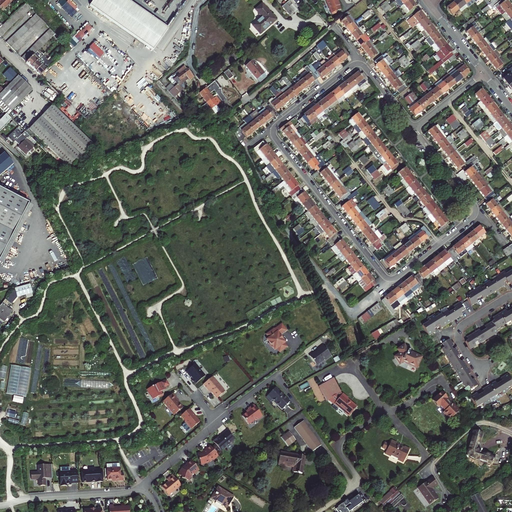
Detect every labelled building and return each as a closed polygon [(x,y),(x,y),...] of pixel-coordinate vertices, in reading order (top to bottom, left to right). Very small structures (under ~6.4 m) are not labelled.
[(0,0),(0,9),(1,11),(7,5),(12,0),(0,0)] [(124,0),(94,0),(89,7),(152,52),(167,30),(124,0)] [(337,11),(342,9),(338,1),(337,0),(326,0),(331,13),(333,15),(336,13),(337,11)] [(398,8),(405,17),(414,11),(412,8),(413,7),(411,4),(407,0),(398,8)] [(459,10),(466,4),(462,0),(456,0),(454,2),(459,10)] [(495,0),(489,5),(491,9),(494,6),(498,3),(495,0)] [(506,0),(505,0),(502,0),(498,3),(494,6),(502,16),(511,7),(511,6),(509,4),(506,0)] [(288,16),(296,9),(288,1),(280,8),(288,16)] [(0,35),(29,7),(25,2),(8,18),(0,26),(0,35)] [(446,8),(452,15),(459,10),(454,2),(450,5),(446,8)] [(459,10),(462,13),(468,7),(466,4),(459,10)] [(3,13),(9,7),(7,5),(1,11),(3,13)] [(275,20),(261,5),(255,11),(261,18),(252,27),(259,34),(275,20)] [(488,5),(482,10),(485,14),(491,9),(489,5),(488,5)] [(507,22),(511,18),(511,7),(502,16),(507,22)] [(417,12),(416,13),(414,11),(405,17),(402,20),(409,29),(413,26),(422,18),(419,15),(417,12)] [(34,32),(44,22),(35,12),(23,23),(5,42),(15,51),(34,32)] [(341,26),(343,29),(350,24),(345,18),(347,16),(345,13),(338,18),(340,21),(338,23),(341,26)] [(421,31),(428,25),(425,22),(422,18),(413,26),(418,33),(421,31)] [(346,32),(348,35),(357,28),(352,22),(350,24),(343,29),(346,32)] [(468,35),(471,39),(478,34),(480,31),(475,25),(476,25),(474,22),(471,24),(465,29),(467,32),(466,32),(468,35)] [(77,34),(81,38),(92,28),(88,23),(77,34)] [(373,31),(379,26),(376,23),(370,28),(373,31)] [(421,31),(426,37),(433,32),(430,28),(428,25),(421,31)] [(32,55),(28,51),(50,29),(49,28),(20,57),(25,62),(32,55)] [(351,39),(353,41),(362,34),(357,28),(348,35),(351,39)] [(32,55),(54,33),(50,29),(28,51),(32,55)] [(431,44),(439,38),(436,34),(433,32),(426,37),(431,44)] [(383,33),(376,39),(378,42),(385,36),(383,33)] [(358,48),(367,40),(362,34),(353,41),(356,45),(358,48)] [(476,45),(483,40),(478,34),(471,39),(474,42),(476,45)] [(431,44),(436,51),(444,45),(442,42),(439,38),(431,44)] [(485,38),(483,40),(476,45),(478,48),(481,51),(490,44),(485,38)] [(372,47),(367,40),(358,48),(361,51),(363,54),(372,47)] [(409,46),(411,49),(418,44),(416,41),(409,46)] [(320,53),(326,48),(322,43),(316,48),(320,53)] [(415,54),(422,48),(418,44),(411,49),(415,54)] [(495,50),(490,44),(481,51),(483,54),(486,58),(495,50)] [(427,74),(445,60),(451,56),(449,53),(450,52),(448,50),(444,45),(436,51),(434,53),(439,60),(424,71),(427,74)] [(378,54),(372,47),(363,54),(366,58),(368,61),(369,60),(372,63),(379,57),(377,54),(378,54)] [(340,51),(339,50),(332,55),(334,58),(339,65),(342,62),(346,59),(346,58),(348,56),(342,49),(340,51)] [(500,56),(495,50),(486,58),(488,61),(491,64),(497,59),(500,56)] [(38,53),(34,57),(32,55),(25,62),(28,64),(30,66),(41,55),(38,53)] [(319,59),(314,53),(311,55),(316,61),(319,59)] [(420,59),(422,62),(428,57),(426,54),(420,59)] [(41,58),(42,57),(41,55),(30,66),(33,69),(34,71),(41,64),(39,61),(42,58),(41,58)] [(381,60),(379,57),(372,63),(374,65),(373,66),(375,69),(378,73),(387,65),(391,63),(387,59),(384,61),(382,59),(381,60)] [(396,61),(400,65),(406,61),(402,57),(396,61)] [(336,67),(339,65),(334,58),(328,63),(333,70),(336,67)] [(503,65),(497,59),(491,64),(493,67),(496,70),(503,65)] [(265,73),(254,60),(245,67),(251,74),(256,80),(257,80),(259,83),(267,77),(264,74),(265,73)] [(409,65),(406,61),(400,65),(403,70),(409,65)] [(330,72),(333,70),(328,63),(325,65),(323,62),(319,65),(327,75),(330,72)] [(319,78),(320,80),(323,78),(327,75),(319,65),(318,63),(311,69),(308,71),(316,80),(319,78)] [(46,68),(41,64),(34,71),(37,73),(39,75),(46,68)] [(383,79),(392,72),(387,65),(378,73),(381,76),(383,79)] [(178,85),(181,82),(183,84),(188,79),(189,81),(194,77),(185,66),(176,72),(179,75),(174,80),(174,81),(171,84),(174,87),(169,92),(174,98),(177,95),(180,99),(182,96),(186,93),(180,86),(178,85)] [(467,74),(461,66),(454,72),(460,79),(464,76),(467,74)] [(511,67),(502,75),(504,78),(503,79),(505,82),(508,86),(511,83),(511,67)] [(10,68),(3,76),(10,82),(16,75),(10,68)] [(299,78),(307,87),(311,84),(316,80),(308,71),(305,68),(302,70),(305,73),(299,78)] [(232,77),(227,70),(223,73),(228,80),(232,77)] [(353,75),(350,78),(356,86),(358,88),(368,81),(362,73),(359,75),(357,72),(353,75)] [(388,85),(397,78),(392,72),(383,79),(385,82),(388,85)] [(460,79),(454,72),(448,77),(453,85),(457,82),(460,79)] [(0,101),(10,111),(31,89),(17,75),(2,92),(0,93),(0,101)] [(300,92),(295,86),(291,88),(282,77),(279,79),(279,80),(284,85),(285,87),(288,91),(294,98),(297,95),(300,92)] [(453,85),(448,77),(441,82),(447,90),(450,87),(453,85)] [(303,90),(307,87),(299,78),(293,83),(295,86),(300,92),(303,90)] [(343,84),(349,91),(356,86),(350,78),(346,81),(343,84)] [(405,87),(397,78),(388,85),(391,89),(393,92),(395,90),(397,93),(405,87)] [(219,87),(215,81),(207,87),(206,85),(204,86),(202,88),(203,90),(199,94),(203,98),(209,93),(213,90),(217,95),(221,92),(221,86),(219,87)] [(440,95),(434,88),(431,90),(424,81),(420,84),(425,90),(428,93),(433,101),(437,97),(440,95)] [(434,88),(440,95),(444,92),(447,90),(441,82),(434,88)] [(169,92),(174,87),(171,84),(166,89),(169,92)] [(342,96),(349,91),(343,84),(340,86),(336,89),(342,96)] [(288,102),(279,92),(277,89),(275,92),(270,86),(267,89),(274,97),(282,107),(285,104),(288,102)] [(351,94),(358,88),(356,86),(349,91),(351,94)] [(291,100),(294,98),(288,91),(285,87),(279,92),(288,102),(291,100)] [(0,89),(0,108),(5,114),(7,115),(10,111),(0,101),(0,93),(2,92),(0,89)] [(342,96),(336,89),(333,91),(330,94),(336,102),(342,96)] [(342,96),(345,99),(351,94),(349,91),(342,96)] [(473,97),(478,103),(486,98),(483,94),(480,91),(473,97)] [(213,98),(209,93),(203,98),(207,103),(204,106),(207,110),(210,108),(211,109),(212,108),(216,114),(221,110),(217,105),(220,103),(227,112),(234,107),(221,92),(217,95),(213,98)] [(421,98),(427,106),(430,103),(433,101),(428,93),(421,98)] [(338,104),(336,102),(330,94),(327,97),(323,100),(331,109),(338,104)] [(407,104),(412,100),(407,95),(402,98),(407,104)] [(274,97),(271,99),(271,98),(267,101),(269,103),(266,106),(273,114),(277,111),(282,107),(274,97)] [(414,104),(420,111),(424,108),(427,106),(421,98),(414,104)] [(478,103),(481,106),(489,101),(488,100),(486,98),(478,103)] [(324,115),(331,109),(323,100),(320,103),(317,105),(324,115)] [(405,106),(413,117),(417,114),(420,111),(414,104),(412,100),(407,104),(405,106)] [(481,106),(483,110),(491,104),(489,101),(481,106)] [(263,108),(257,114),(260,117),(265,124),(269,121),(272,119),(270,117),(273,114),(266,106),(263,102),(260,105),(263,108)] [(465,107),(462,104),(456,109),(459,112),(463,109),(465,107)] [(489,117),(497,111),(494,107),(491,104),(483,110),(489,117)] [(67,167),(90,144),(49,105),(27,128),(67,167)] [(318,120),(324,115),(317,105),(313,107),(310,110),(318,120)] [(308,128),(318,120),(310,110),(306,113),(303,116),(304,117),(300,120),(305,125),(308,128)] [(483,110),(481,112),(487,119),(489,117),(483,110)] [(254,122),(260,117),(257,114),(255,111),(248,116),(252,120),(254,122)] [(487,119),(492,125),(502,117),(500,114),(497,111),(489,117),(487,119)] [(0,130),(11,119),(5,114),(0,119),(0,130)] [(350,120),(355,126),(361,121),(359,117),(357,115),(350,120)] [(451,124),(453,122),(454,122),(450,116),(444,121),(448,126),(451,124)] [(262,127),(265,124),(260,117),(254,122),(259,129),(262,127)] [(492,125),(497,132),(507,124),(504,120),(502,117),(492,125)] [(479,120),(471,127),(473,130),(481,123),(479,120)] [(361,121),(355,126),(352,128),(357,135),(366,127),(364,123),(361,121)] [(256,132),(259,129),(254,122),(247,127),(253,134),(256,132)] [(297,131),(289,122),(280,129),(284,135),(288,139),(297,131)] [(454,123),(451,124),(448,126),(452,131),(457,127),(454,123)] [(476,133),(484,126),(481,123),(473,130),(476,133)] [(247,127),(246,125),(245,124),(233,133),(238,144),(245,138),(246,139),(249,137),(253,134),(247,127)] [(497,132),(503,139),(511,131),(511,129),(510,127),(507,124),(497,132)] [(437,125),(426,134),(429,137),(431,140),(441,132),(439,129),(440,129),(437,125)] [(362,141),(371,133),(369,130),(366,127),(357,135),(362,141)] [(6,138),(11,144),(14,140),(20,135),(14,129),(6,138)] [(33,149),(25,141),(28,138),(34,145),(36,143),(24,131),(20,135),(14,140),(19,145),(20,146),(18,148),(26,156),(30,152),(31,154),(34,151),(32,149),(33,149)] [(302,138),(297,131),(288,139),(290,142),(292,145),(302,138)] [(483,143),(489,138),(484,131),(478,136),(483,143)] [(508,145),(511,142),(511,131),(503,139),(508,145)] [(316,141),(324,135),(322,132),(318,135),(315,137),(314,138),(316,141)] [(441,132),(431,140),(433,143),(436,146),(446,138),(441,132)] [(345,144),(350,140),(345,133),(339,138),(342,141),(339,144),(341,147),(345,144)] [(362,141),(367,147),(377,140),(374,137),(371,133),(362,141)] [(467,137),(464,134),(458,138),(461,142),(467,137)] [(448,136),(446,138),(436,146),(438,149),(441,152),(451,143),(453,142),(448,136)] [(304,146),(306,144),(302,138),(292,145),(295,148),(297,151),(304,146)] [(483,143),(489,150),(495,145),(489,138),(483,143)] [(371,154),(381,146),(378,142),(377,140),(367,147),(366,148),(371,154)] [(254,149),(262,159),(272,151),(269,148),(267,145),(266,145),(263,141),(254,149)] [(350,150),(356,146),(352,141),(346,146),(350,150)] [(457,150),(451,143),(441,152),(443,155),(446,158),(456,151),(457,150)] [(303,158),(309,153),(304,146),(297,151),(300,154),(303,158)] [(350,150),(352,154),(358,149),(356,146),(350,150)] [(375,161),(377,159),(379,158),(386,152),(384,149),(381,146),(371,154),(375,161)] [(491,153),(494,156),(502,150),(500,147),(491,153)] [(261,160),(267,167),(277,158),(275,154),(272,151),(262,159),(261,160)] [(448,161),(451,165),(461,157),(456,151),(446,158),(448,161)] [(384,164),(391,158),(388,154),(386,152),(379,158),(384,164)] [(305,161),(307,164),(314,158),(309,153),(303,158),(305,161)] [(0,175),(13,164),(4,154),(0,157),(0,175)] [(312,170),(315,168),(317,171),(325,165),(317,156),(316,156),(314,158),(307,164),(310,167),(312,170)] [(456,171),(463,166),(465,168),(470,164),(476,160),(473,156),(465,163),(461,157),(451,165),(453,168),(456,171)] [(280,161),(277,158),(267,167),(269,170),(262,176),(265,179),(271,175),(272,173),(283,165),(280,161)] [(360,163),(362,166),(368,161),(366,158),(360,163)] [(391,158),(384,164),(382,165),(379,167),(385,175),(390,171),(389,170),(396,165),(394,161),(391,158)] [(321,176),(325,181),(334,173),(329,167),(328,168),(326,164),(325,165),(317,171),(321,176)] [(477,173),(470,164),(465,168),(461,172),(465,177),(468,181),(477,173)] [(281,178),(288,172),(286,168),(283,165),(272,173),(277,180),(281,178)] [(369,175),(376,170),(372,166),(366,171),(369,175)] [(404,169),(397,175),(402,182),(409,176),(406,172),(404,169)] [(376,170),(369,175),(372,179),(378,174),(376,170)] [(291,175),(288,172),(281,178),(284,181),(271,191),(273,194),(283,187),(294,179),(291,175)] [(330,186),(339,179),(334,173),(325,181),(328,184),(330,186)] [(471,184),(473,187),(482,180),(477,173),(468,181),(471,184)] [(268,183),(273,178),(271,175),(265,179),(268,183)] [(408,188),(415,183),(412,180),(409,176),(402,182),(400,184),(405,190),(408,188)] [(283,187),(291,197),(301,189),(298,186),(299,185),(298,184),(294,179),(283,187)] [(339,179),(330,186),(332,190),(335,192),(344,185),(339,179)] [(482,180),(473,187),(475,190),(478,193),(487,186),(482,180)] [(418,186),(415,183),(408,188),(413,195),(420,189),(418,186)] [(340,199),(341,199),(343,202),(351,196),(348,193),(349,192),(344,185),(335,192),(337,196),(340,199)] [(492,192),(487,186),(478,193),(481,198),(485,202),(493,195),(491,193),(492,192)] [(383,192),(385,195),(391,191),(389,187),(383,192)] [(0,256),(28,203),(0,188),(0,256)] [(299,207),(302,205),(309,199),(306,195),(304,192),(304,193),(301,189),(291,197),(299,207)] [(423,193),(420,189),(413,195),(418,202),(425,196),(423,193)] [(345,205),(341,208),(343,210),(346,214),(356,207),(350,200),(357,195),(355,192),(351,196),(343,202),(345,205)] [(486,209),(489,213),(499,205),(494,198),(495,198),(493,195),(485,202),(486,204),(484,206),(486,209)] [(266,203),(263,196),(256,199),(259,206),(266,203)] [(424,208),(431,203),(428,199),(425,196),(418,202),(424,208)] [(373,197),(367,202),(370,206),(376,201),(373,197)] [(312,202),(309,199),(302,205),(307,212),(315,206),(312,202)] [(375,212),(380,207),(376,201),(370,206),(375,212)] [(32,206),(28,203),(0,256),(0,262),(2,264),(32,206)] [(431,203),(424,208),(429,215),(436,209),(433,206),(431,203)] [(396,208),(402,215),(408,210),(402,204),(396,208)] [(499,205),(489,213),(492,216),(494,219),(504,211),(499,205)] [(305,213),(305,214),(316,207),(315,206),(307,212),(305,213)] [(310,220),(320,212),(318,209),(316,207),(305,214),(310,220)] [(356,207),(346,214),(349,217),(352,221),(358,215),(361,213),(356,207)] [(434,222),(441,216),(439,213),(436,209),(429,215),(434,222)] [(509,217),(504,211),(494,219),(496,222),(499,225),(509,217)] [(320,212),(310,220),(315,227),(325,219),(323,216),(320,212)] [(354,223),(356,227),(363,221),(358,215),(352,221),(354,223)] [(440,229),(438,231),(439,233),(447,227),(445,225),(447,223),(444,219),(441,216),(434,222),(440,229)] [(511,224),(511,221),(509,217),(499,225),(501,228),(504,231),(511,224)] [(323,231),(331,226),(328,222),(325,219),(315,227),(321,233),(323,231)] [(361,233),(371,226),(366,219),(363,221),(356,227),(359,230),(361,233)] [(403,235),(409,230),(404,224),(398,229),(403,235)] [(338,236),(336,233),(334,230),(331,226),(323,231),(329,238),(327,240),(330,243),(338,236)] [(366,239),(375,232),(371,226),(361,233),(364,236),(366,239)] [(474,230),(471,232),(477,240),(484,234),(478,227),(474,230)] [(426,239),(425,238),(428,235),(422,228),(419,230),(421,232),(415,237),(420,244),(424,241),(426,239)] [(379,243),(386,238),(384,234),(381,236),(377,230),(375,232),(366,239),(369,243),(371,245),(374,248),(379,243)] [(477,240),(471,232),(468,235),(465,237),(471,244),(477,240)] [(309,236),(303,241),(306,245),(312,240),(309,236)] [(334,245),(339,252),(347,246),(343,242),(342,240),(341,240),(338,236),(330,243),(329,244),(332,247),(334,245)] [(409,242),(414,249),(417,246),(420,244),(415,237),(409,242)] [(471,244),(465,237),(461,240),(458,243),(463,250),(471,244)] [(402,247),(408,254),(411,251),(414,249),(409,242),(402,247)] [(402,247),(401,245),(399,243),(393,248),(394,250),(396,252),(402,247)] [(452,247),(448,250),(456,261),(466,253),(463,250),(458,243),(452,247)] [(471,244),(463,250),(466,253),(473,247),(471,244)] [(336,255),(339,252),(334,245),(332,247),(331,248),(336,255)] [(336,255),(341,262),(345,259),(352,253),(350,250),(347,246),(339,252),(336,255)] [(396,252),(401,259),(405,256),(408,254),(402,247),(396,252)] [(445,253),(442,250),(440,252),(436,255),(442,263),(444,265),(450,260),(453,263),(456,261),(448,250),(445,253)] [(390,257),(396,263),(398,261),(401,259),(396,252),(390,257)] [(345,259),(350,266),(358,260),(355,257),(352,253),(345,259)] [(442,263),(436,255),(432,258),(429,261),(435,268),(442,263)] [(396,263),(390,257),(383,262),(389,269),(392,266),(396,263)] [(353,274),(363,266),(360,263),(358,260),(350,266),(347,268),(353,274)] [(422,266),(428,273),(435,268),(429,261),(425,264),(422,266)] [(437,271),(444,266),(444,265),(442,263),(435,268),(437,271)] [(358,281),(368,273),(365,270),(363,266),(353,274),(358,281)] [(423,282),(421,279),(428,273),(422,266),(418,269),(415,272),(416,273),(414,275),(421,285),(424,283),(423,282)] [(327,273),(330,276),(336,271),(333,268),(328,272),(327,273)] [(511,285),(511,270),(506,274),(504,272),(501,274),(506,282),(507,284),(508,283),(510,282),(511,285)] [(376,283),(373,280),(371,278),(368,273),(358,281),(366,291),(374,285),(376,283)] [(428,273),(421,279),(423,282),(430,277),(428,273)] [(489,281),(482,285),(484,288),(481,290),(479,287),(468,294),(470,296),(466,298),(471,306),(474,304),(477,303),(476,300),(481,296),(483,299),(486,297),(492,294),(499,290),(505,286),(503,283),(506,282),(501,274),(495,277),(497,280),(491,283),(489,281)] [(418,288),(421,285),(414,275),(410,278),(409,277),(407,278),(403,282),(410,291),(412,293),(418,288)] [(334,282),(338,286),(345,280),(342,276),(334,282)] [(347,283),(345,280),(338,286),(340,289),(347,283)] [(410,291),(403,282),(399,285),(396,287),(405,298),(410,294),(408,292),(410,291)] [(14,289),(6,300),(5,299),(0,305),(0,308),(0,309),(0,319),(4,322),(12,312),(8,309),(9,308),(7,307),(6,306),(6,304),(7,302),(11,304),(17,297),(31,293),(29,284),(14,288),(14,289)] [(408,301),(405,298),(396,287),(392,290),(389,292),(401,307),(408,301)] [(394,312),(401,307),(389,292),(386,295),(383,298),(383,299),(380,301),(392,315),(395,313),(394,312)] [(462,316),(461,313),(464,311),(459,303),(453,307),(455,309),(449,313),(445,308),(440,311),(441,314),(435,318),(433,315),(426,320),(428,322),(422,326),(428,337),(432,334),(435,332),(433,330),(439,326),(441,329),(444,327),(451,322),(458,318),(462,316)] [(498,334),(496,330),(511,321),(511,322),(511,305),(511,307),(511,309),(506,312),(505,310),(502,312),(495,317),(492,318),(494,321),(488,324),(485,326),(486,329),(481,332),(479,330),(477,331),(468,336),(466,338),(468,340),(465,342),(470,350),(476,347),(474,344),(477,342),(479,345),(498,334)] [(276,350),(278,353),(286,347),(284,344),(285,343),(283,340),(279,336),(286,331),(281,324),(273,330),(273,329),(265,335),(268,338),(266,340),(268,344),(271,348),(274,351),(276,350)] [(450,339),(442,344),(444,347),(441,349),(465,388),(464,389),(465,391),(467,392),(478,385),(476,382),(474,379),(471,380),(468,375),(471,373),(469,371),(464,363),(463,360),(460,362),(457,357),(460,355),(458,353),(455,348),(452,350),(451,348),(454,346),(452,343),(450,339)] [(408,349),(407,348),(404,344),(396,349),(399,355),(394,358),(399,366),(403,364),(408,351),(410,352),(411,351),(412,350),(408,348),(408,349)] [(309,357),(315,365),(317,366),(324,360),(324,361),(331,357),(323,346),(317,350),(317,351),(316,352),(315,353),(314,353),(309,357)] [(410,352),(408,351),(403,364),(409,366),(417,370),(423,357),(411,351),(410,352)] [(196,364),(186,372),(190,377),(191,377),(192,377),(193,378),(191,380),(195,384),(205,376),(196,364)] [(470,397),(477,408),(482,404),(484,407),(497,399),(495,396),(501,393),(503,395),(509,392),(507,389),(511,385),(511,382),(507,374),(504,376),(501,378),(502,381),(496,384),(495,382),(492,383),(484,388),(482,390),(484,392),(478,396),(477,393),(474,395),(470,397)] [(213,377),(203,385),(206,388),(207,387),(211,392),(216,398),(225,391),(213,377)] [(334,378),(318,387),(326,400),(327,400),(333,405),(332,407),(336,410),(338,408),(349,416),(357,406),(348,399),(349,398),(344,394),(341,392),(334,378)] [(154,399),(164,394),(163,391),(165,389),(168,388),(167,387),(171,385),(168,379),(148,389),(151,396),(152,395),(154,399)] [(282,410),(289,402),(274,388),(270,393),(264,399),(269,403),(271,400),(282,410)] [(459,410),(441,392),(437,396),(432,401),(438,408),(439,406),(444,411),(442,413),(449,420),(459,410)] [(173,393),(163,402),(174,415),(183,408),(178,402),(176,400),(177,399),(173,393)] [(262,416),(253,405),(246,410),(245,411),(246,413),(242,416),(248,425),(257,418),(258,419),(262,416)] [(19,410),(8,408),(6,418),(11,419),(18,420),(18,417),(23,418),(24,414),(19,413),(19,410)] [(193,414),(189,409),(180,416),(185,422),(182,425),(182,426),(187,432),(188,432),(200,422),(193,414)] [(294,428),(312,452),(321,445),(304,421),(294,428)] [(218,437),(213,441),(215,444),(214,445),(218,451),(220,450),(220,451),(224,448),(224,449),(231,444),(232,444),(233,442),(234,441),(234,440),(231,436),(232,436),(228,430),(222,435),(221,436),(220,437),(220,436),(219,437),(218,437)] [(281,438),(288,447),(296,441),(289,432),(281,438)] [(476,451),(474,448),(478,435),(470,433),(464,454),(464,455),(462,456),(463,458),(465,457),(466,459),(488,465),(490,457),(477,453),(476,451)] [(385,454),(390,456),(391,455),(399,459),(398,461),(403,463),(409,450),(405,448),(404,450),(399,447),(395,446),(396,444),(391,441),(389,444),(385,442),(382,449),(386,451),(385,454)] [(218,456),(210,446),(206,449),(205,449),(205,450),(206,451),(205,452),(204,453),(201,453),(197,455),(198,460),(199,461),(201,465),(208,463),(212,459),(214,459),(218,456)] [(304,457),(280,452),(278,463),(286,465),(286,467),(293,468),(292,471),(301,473),(303,465),(304,457)] [(199,470),(191,460),(185,464),(186,465),(184,467),(182,469),(181,470),(180,470),(178,475),(182,477),(182,478),(190,481),(192,476),(193,474),(194,475),(199,470)] [(52,479),(52,465),(37,466),(38,470),(38,472),(31,472),(32,480),(38,479),(39,486),(41,486),(45,486),(45,479),(48,478),(49,479),(52,479)] [(78,483),(77,472),(69,472),(69,468),(61,468),(62,473),(60,473),(61,484),(60,485),(60,487),(66,486),(66,485),(68,485),(71,485),(71,483),(78,483)] [(82,470),(83,483),(91,483),(103,482),(102,469),(96,469),(96,468),(90,468),(90,470),(82,470)] [(121,474),(121,468),(107,469),(108,481),(111,480),(113,480),(113,482),(124,481),(124,474),(121,474)] [(181,485),(172,475),(167,480),(168,482),(166,484),(162,487),(169,495),(181,485)] [(422,495),(422,496),(429,505),(437,498),(431,489),(437,485),(431,478),(426,483),(418,489),(422,495)] [(214,501),(227,509),(231,503),(234,497),(218,487),(216,490),(213,488),(211,491),(214,493),(210,499),(210,498),(206,504),(211,506),(214,501)] [(395,487),(379,502),(389,511),(404,498),(401,494),(401,495),(397,491),(398,491),(395,487)] [(487,511),(478,494),(470,498),(478,511),(487,511)] [(351,511),(361,505),(356,498),(352,502),(350,499),(342,505),(342,506),(341,506),(340,507),(335,510),(335,511),(334,511),(351,511)]
